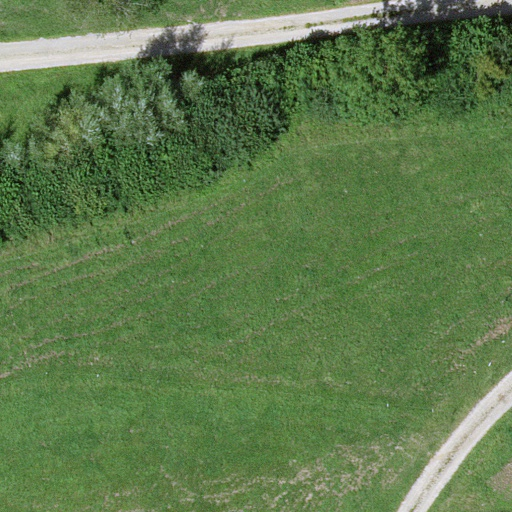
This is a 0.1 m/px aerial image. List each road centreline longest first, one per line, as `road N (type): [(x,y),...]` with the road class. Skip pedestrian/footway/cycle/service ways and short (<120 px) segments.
road 1 (track): [(0,58),(379,14),(511,10)]
road 2 (track): [(511,380),(451,448),(411,511)]
